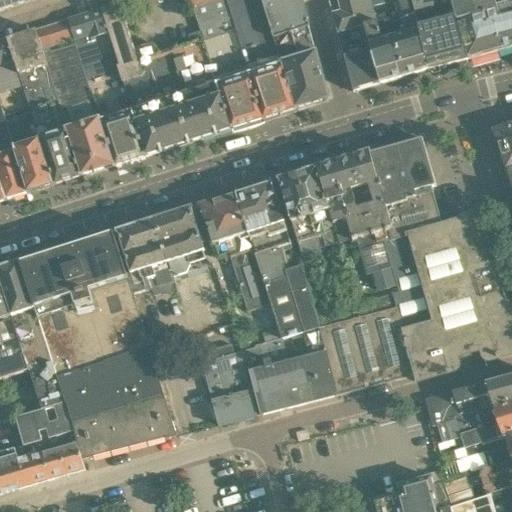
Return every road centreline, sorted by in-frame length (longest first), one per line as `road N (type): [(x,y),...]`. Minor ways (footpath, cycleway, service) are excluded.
road 1 (residential): [(0,238),(354,128)]
road 2 (residential): [(263,434),(0,507)]
road 3 (residential): [(263,434),(511,364)]
road 4 (residential): [(467,96),(511,231)]
road 5 (residential): [(354,128),(315,0)]
